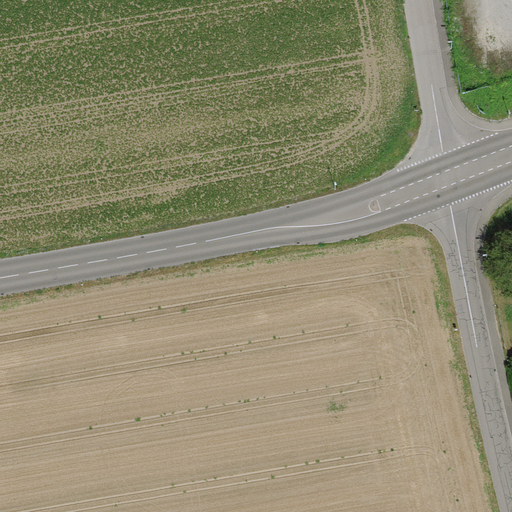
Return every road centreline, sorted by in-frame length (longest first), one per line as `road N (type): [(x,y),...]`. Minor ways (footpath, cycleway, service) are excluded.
road 1 (tertiary): [(0,278),(237,239),(445,177)]
road 2 (residential): [(511,485),(445,177)]
road 3 (unclassified): [(445,177),(417,0)]
